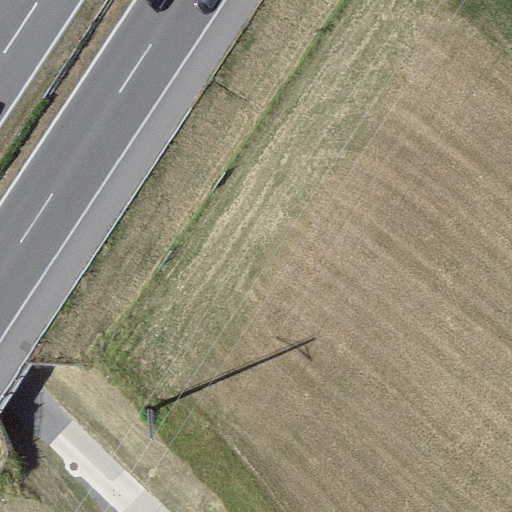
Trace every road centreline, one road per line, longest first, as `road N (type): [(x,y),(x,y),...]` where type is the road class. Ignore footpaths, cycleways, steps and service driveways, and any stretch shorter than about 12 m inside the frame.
road 1 (motorway): [(0,276),(181,0)]
road 2 (unclassified): [(145,511),(15,393)]
